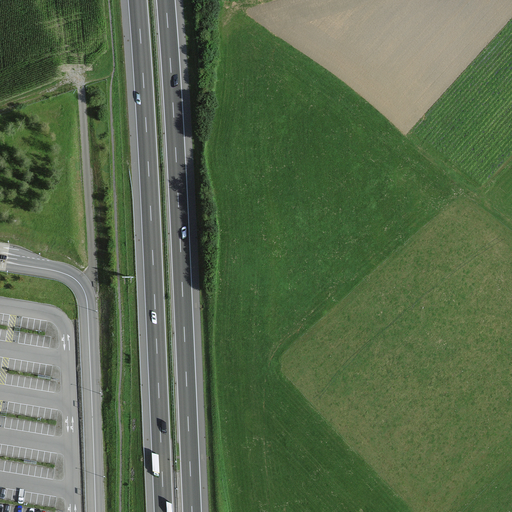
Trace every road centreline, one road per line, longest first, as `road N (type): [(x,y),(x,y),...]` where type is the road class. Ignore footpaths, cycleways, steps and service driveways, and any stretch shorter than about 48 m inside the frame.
road 1 (motorway): [(137,0),(164,511)]
road 2 (motorway): [(192,511),(165,0)]
road 3 (track): [(123,511),(113,91)]
